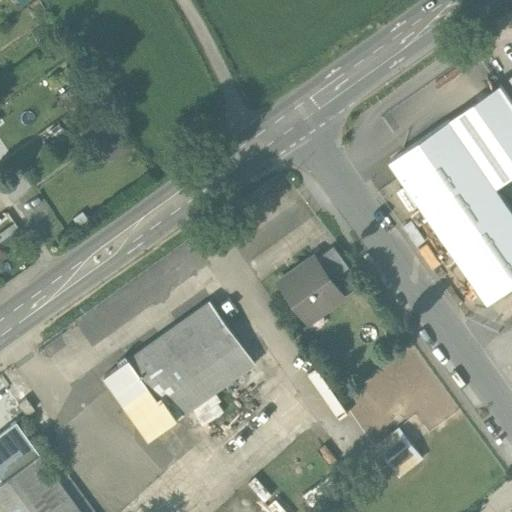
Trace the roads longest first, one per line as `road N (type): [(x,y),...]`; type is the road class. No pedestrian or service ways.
road 1 (unclassified): [(291,120),(511,441)]
road 2 (secondary): [(291,120),(0,329)]
road 3 (secondary): [(458,0),(291,120)]
road 4 (track): [(254,148),(182,0)]
